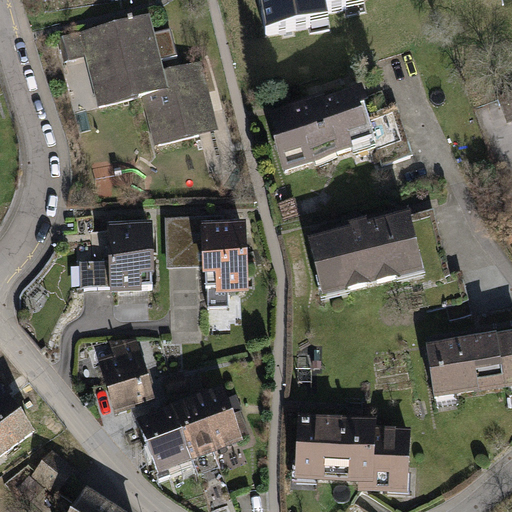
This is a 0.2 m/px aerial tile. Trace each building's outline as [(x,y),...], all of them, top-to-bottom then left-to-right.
[(262,0),(268,34),(326,24),(324,12),(364,5),(363,0),(262,0)] [(152,23),(86,38),(103,111),(148,101),(159,148),(220,134),(205,66),(165,76),(152,23)] [(511,93),(484,102),(509,187),(511,185),(511,93)] [(365,97),(271,119),(284,175),(378,152),(365,97)] [(409,225),(309,243),(319,302),(419,284),(409,225)] [(154,233),(108,232),(107,269),(80,269),(79,296),(153,297),(154,233)] [(242,233),(203,232),(203,300),(242,300),(242,233)] [(511,341),(425,355),(432,402),(511,389),(511,341)] [(137,342),(97,354),(115,418),(155,406),(137,342)] [(0,386),(0,456),(32,435),(0,386)] [(223,398),(139,429),(158,479),(241,448),(223,398)] [(371,425),(298,423),(295,482),(359,484),(358,498),(412,500),(414,438),(370,436),(371,425)] [(54,456),(36,474),(58,495),(76,477),(54,456)] [(98,511),(84,501),(75,511),(98,511)]
